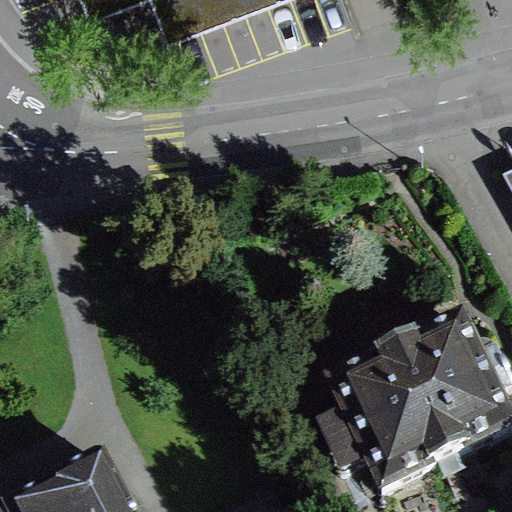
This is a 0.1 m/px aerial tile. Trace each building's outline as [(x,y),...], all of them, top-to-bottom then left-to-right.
[(82,0),(93,26),(154,0),(158,0),(175,42),(293,0),(82,0)] [(511,174),(503,179),(511,196),(511,174)] [(511,430),(511,429),(461,318),(327,379),(344,416),(320,427),(343,479),(361,471),(372,494),(511,430)] [(131,511),(101,453),(0,504),(0,511),(131,511)] [(286,511),(276,492),(238,511),(286,511)]
